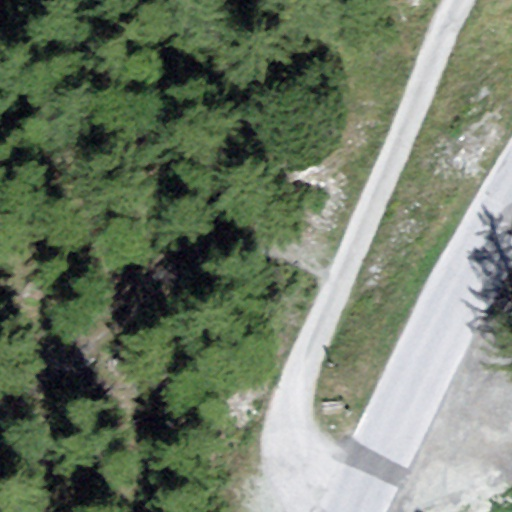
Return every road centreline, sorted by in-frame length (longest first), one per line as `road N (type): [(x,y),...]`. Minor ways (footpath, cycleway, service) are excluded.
road 1 (track): [(459,0),(290,400),(292,447),(313,477),(351,507)]
road 2 (track): [(341,275),(250,250),(187,262),(77,336),(0,411)]
road 3 (tertiary): [(511,204),(348,511)]
